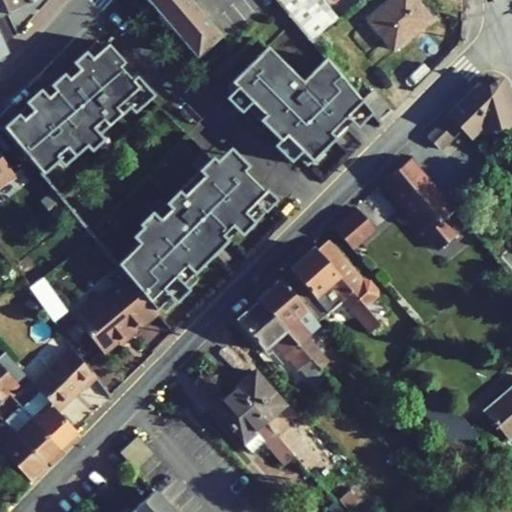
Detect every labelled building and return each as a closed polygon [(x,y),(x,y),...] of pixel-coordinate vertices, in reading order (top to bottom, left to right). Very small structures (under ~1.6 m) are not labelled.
[(0,0),(0,14),(35,0),(0,0)] [(145,0),(156,12),(169,0),(145,0)] [(190,0),(169,0),(156,12),(172,31),(198,9),(190,0)] [(277,0),(311,39),(333,22),(325,12),(328,8),(329,7),(323,0),(277,0)] [(389,0),(367,19),(393,49),(430,18),(415,0),(389,0)] [(337,19),(328,8),(325,12),(333,22),(337,19)] [(221,36),(198,9),(172,31),(196,58),(221,36)] [(312,40),(319,49),(327,42),(320,33),(312,40)] [(65,79),(61,74),(1,128),(40,175),(68,149),(74,156),(142,94),(94,40),(72,64),(77,69),(65,79)] [(270,94),(318,152),(332,138),(327,134),(336,125),(340,130),(365,106),(361,101),(362,100),(326,57),(300,82),(265,47),(246,66),(270,94)] [(225,87),(249,112),(270,94),(246,66),(225,87)] [(499,81),(486,78),(471,93),(495,96),(504,124),(511,121),(499,81)] [(365,106),(379,122),(390,111),(372,91),(362,100),(361,101),(365,106)] [(427,137),(438,149),(460,128),(471,139),(481,129),(482,130),(504,124),(495,96),(471,93),(427,137)] [(303,167),(318,152),(270,94),(249,112),(303,167)] [(0,129),(0,156),(0,157),(14,146),(1,128),(0,129)] [(432,171),(447,157),(438,149),(427,137),(412,151),(432,171)] [(246,165),(229,147),(215,162),(232,179),(241,170),(246,165)] [(0,185),(14,175),(0,157),(0,156),(0,185)] [(126,278),(155,311),(217,248),(212,243),(220,235),(226,240),(268,197),(241,170),(232,179),(215,162),(211,158),(132,238),(137,243),(116,265),(126,278)] [(400,206),(437,251),(455,235),(442,220),(454,210),(410,158),(383,181),(402,204),(400,206)] [(52,201),(61,211),(67,207),(58,196),(52,201)] [(332,228),(351,250),(373,230),(355,208),(332,228)] [(365,307),(377,297),(377,290),(368,279),(361,279),(327,240),(314,250),(365,307)] [(499,256),(511,273),(511,246),(499,256)] [(312,247),(288,269),(289,270),(314,298),(327,313),(341,301),(369,333),(379,324),(365,307),(314,250),(312,247)] [(319,370),(327,362),(307,338),(309,336),(296,322),(308,312),(317,322),(327,313),(314,298),(289,270),(256,299),(258,301),(319,370)] [(29,287),(53,321),(66,310),(43,278),(29,287)] [(155,311),(126,278),(92,306),(89,302),(71,316),(102,354),(129,332),(132,336),(157,315),(155,311)] [(31,298),(24,304),(33,316),(41,311),(31,298)] [(317,391),(329,381),(319,370),(258,301),(235,320),(263,351),(267,348),(272,343),(284,357),(286,355),(289,358),(317,391)] [(83,390),(95,378),(71,346),(32,384),(40,394),(48,403),(56,411),(80,388),(83,390)] [(0,368),(14,383),(15,382),(23,374),(3,353),(0,355),(0,368)] [(0,401),(8,394),(5,391),(14,383),(0,368),(0,401)] [(309,474),(319,465),(287,429),(296,421),(252,371),(233,388),(293,456),(309,474)] [(8,394),(9,396),(19,387),(15,382),(14,383),(5,391),(8,394)] [(511,410),(511,387),(484,411),(496,424),(511,410)] [(211,408),(240,441),(252,431),(283,465),(293,456),(233,388),(211,408)] [(432,421),(436,426),(456,409),(437,388),(418,405),(432,421)] [(22,410),(63,452),(79,436),(56,411),(48,403),(40,394),(22,410)] [(3,422),(47,467),(63,452),(22,410),(19,406),(3,422)] [(459,452),(478,435),(456,409),(436,426),(459,452)] [(511,410),(496,424),(504,434),(511,426),(511,410)] [(0,450),(30,483),(47,467),(3,422),(0,424),(0,450)] [(240,441),(250,452),(263,443),(252,431),(240,441)] [(172,511),(154,492),(132,511),(172,511)]
